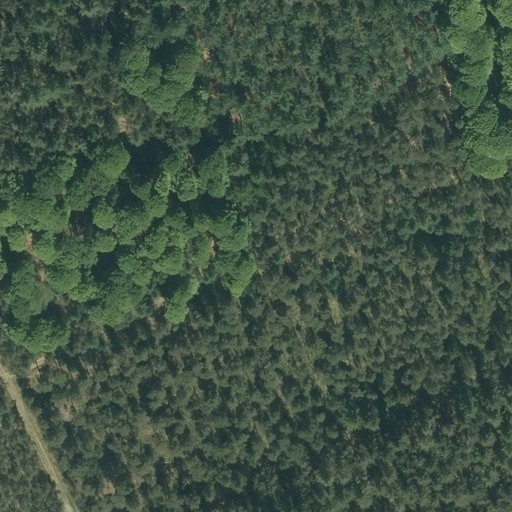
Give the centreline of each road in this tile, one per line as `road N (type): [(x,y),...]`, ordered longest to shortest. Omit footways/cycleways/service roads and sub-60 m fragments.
road 1 (track): [(511,148),(11,379)]
road 2 (track): [(153,511),(511,347)]
road 3 (track): [(11,379),(70,511)]
